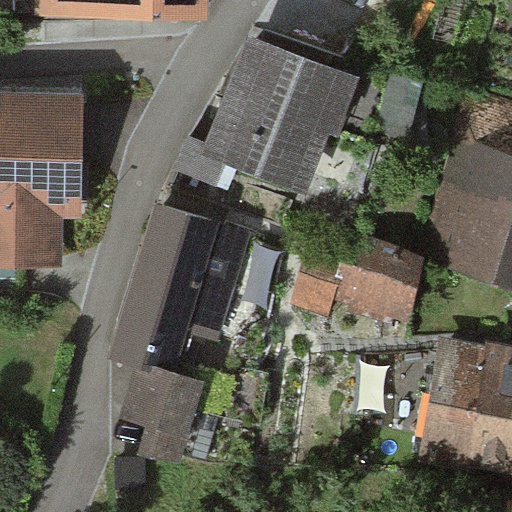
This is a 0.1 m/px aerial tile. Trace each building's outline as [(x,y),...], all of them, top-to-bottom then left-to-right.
[(35,0),(35,19),(210,23),(210,0),(35,0)] [(274,0),(267,20),(250,14),(206,127),(188,120),(172,161),(228,183),(240,154),(306,180),(329,121),(340,126),(366,57),(352,52),(363,23),(304,0),(274,0)] [(82,75),(0,73),(0,252),(58,254),(59,206),(80,206),(82,75)] [(511,143),(466,129),(429,247),(511,272),(511,143)] [(252,223),(157,192),(110,350),(141,351),(179,354),(188,325),(222,336),(252,223)] [(425,243),(348,225),(339,258),(307,250),(293,303),(326,311),(331,292),(349,296),(408,311),(425,243)] [(275,309),(285,253),(255,247),(245,304),(275,309)] [(511,346),(493,342),(491,350),(445,345),(426,451),(473,461),(475,454),(511,460),(511,346)] [(179,354),(141,351),(122,410),(145,415),(135,448),(179,449),(209,366),(179,354)] [(148,451),(116,451),(115,497),(136,497),(137,485),(148,485),(148,451)]
